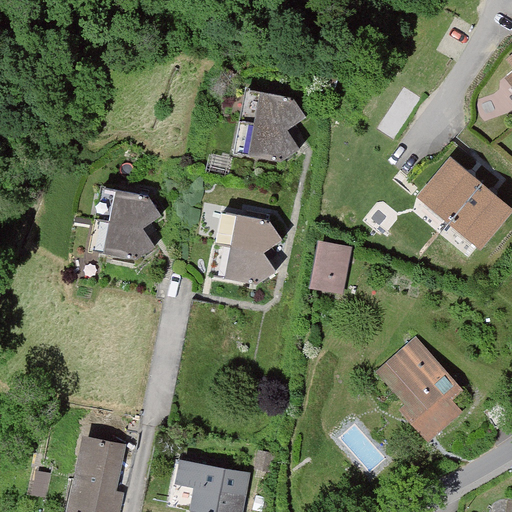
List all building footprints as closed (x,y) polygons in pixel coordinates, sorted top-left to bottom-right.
[(303,114),(251,104),(240,157),(293,167),(303,114)] [(118,154),(113,175),(133,179),(137,158),(118,154)] [(510,208),(456,165),(426,202),(481,245),(510,208)] [(157,201),(106,192),(94,260),(145,269),(157,201)] [(280,229),(227,217),(213,283),(265,295),(280,229)] [(356,258),(323,251),(314,294),(347,300),(356,258)] [(462,395),(416,347),(385,378),(418,412),(411,420),(431,441),(459,414),(451,405),(462,395)] [(71,511),(113,511),(123,470),(83,461),(71,511)] [(240,511),(248,471),(198,463),(189,511),(240,511)]
